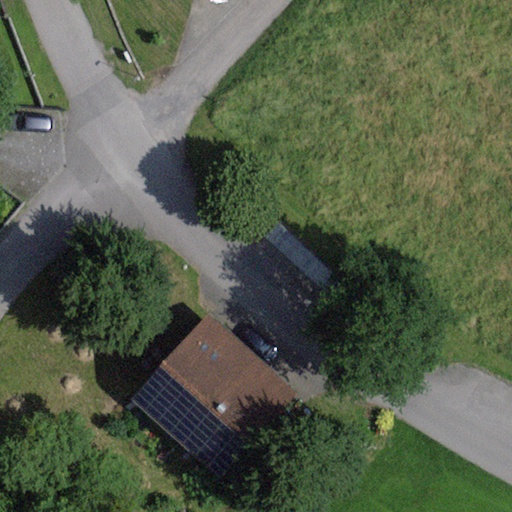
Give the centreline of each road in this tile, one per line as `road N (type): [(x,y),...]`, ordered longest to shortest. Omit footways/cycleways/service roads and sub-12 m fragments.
road 1 (residential): [(131,151),(191,222),(354,364),(511,449)]
road 2 (residential): [(0,293),(131,151)]
road 3 (residential): [(58,0),(131,151)]
